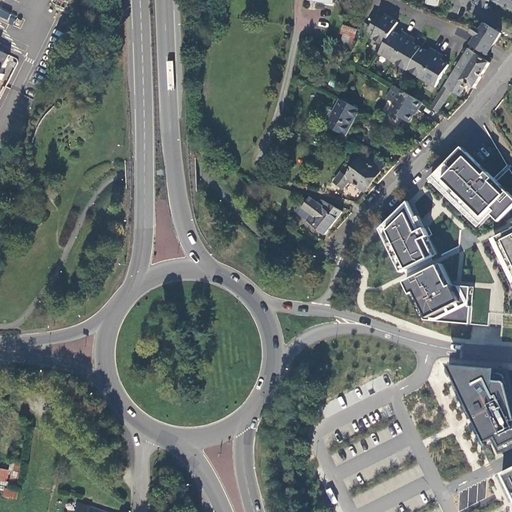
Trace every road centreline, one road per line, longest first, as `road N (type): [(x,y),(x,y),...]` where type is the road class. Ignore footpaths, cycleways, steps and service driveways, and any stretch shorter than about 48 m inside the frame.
road 1 (unclassified): [(511,62),(361,224),(316,310)]
road 2 (trunk): [(139,0),(144,220),(136,288)]
road 3 (trunk): [(211,273),(190,243),(176,185),(163,0)]
road 4 (tertiary): [(356,323),(431,346),(511,355)]
